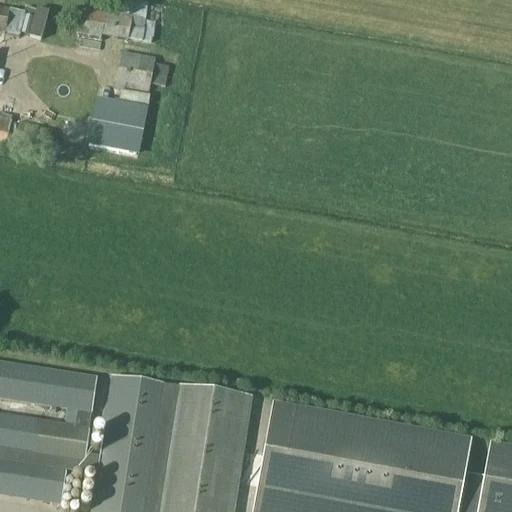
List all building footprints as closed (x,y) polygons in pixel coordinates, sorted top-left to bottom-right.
[(27,15),(8,11),(0,9),(0,33),(4,34),(5,31),(39,41),(44,22),(27,17),(27,15)] [(74,40),(99,45),(100,41),(126,46),(131,21),(106,17),(107,15),(80,10),(74,40)] [(155,60),(121,54),(115,89),(148,95),(149,92),(162,94),(167,67),(154,64),(155,60)] [(92,124),(88,147),(136,156),(138,144),(140,144),(146,111),(109,104),(97,101),(92,124)] [(12,146),(47,155),(53,134),(33,128),(35,122),(20,118),(12,146)] [(12,123),(0,120),(0,142),(6,144),(12,123)] [(0,496),(61,505),(66,471),(83,473),(98,475),(100,457),(86,455),(92,414),(94,401),(97,380),(0,364),(0,496)] [(113,378),(100,457),(98,475),(91,511),(233,511),(251,399),(170,386),(170,387),(113,378)] [(256,501),(315,511),(457,511),(471,440),(273,404),(256,501)] [(478,511),(511,511),(511,447),(491,444),(478,511)]
